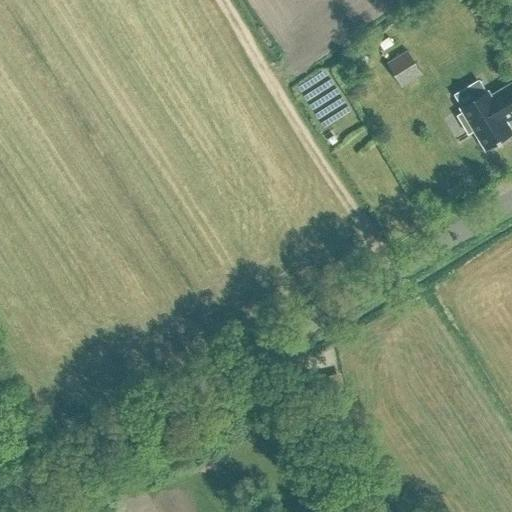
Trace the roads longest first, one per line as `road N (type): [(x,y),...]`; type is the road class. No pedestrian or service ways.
road 1 (tertiary): [(0,500),(511,202)]
road 2 (track): [(217,0),(392,270)]
road 3 (unknown): [(392,270),(410,276),(511,431)]
